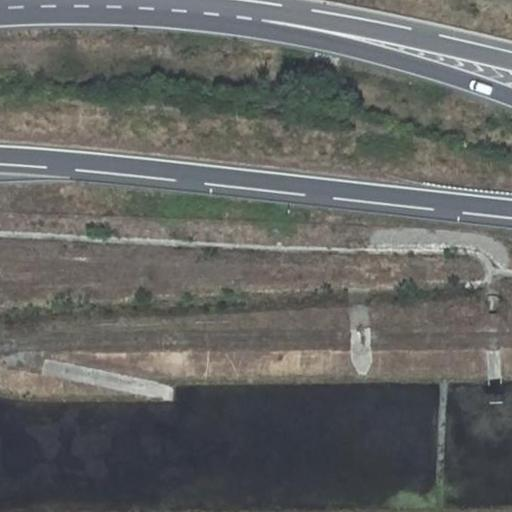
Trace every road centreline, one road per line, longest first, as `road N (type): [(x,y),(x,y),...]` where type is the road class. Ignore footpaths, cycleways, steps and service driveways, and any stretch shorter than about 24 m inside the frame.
road 1 (motorway): [(0,155),(511,212)]
road 2 (motorway): [(279,24),(181,11),(0,10)]
road 3 (motorway): [(511,99),(279,24)]
road 4 (motorway): [(511,60),(360,27),(279,24)]
